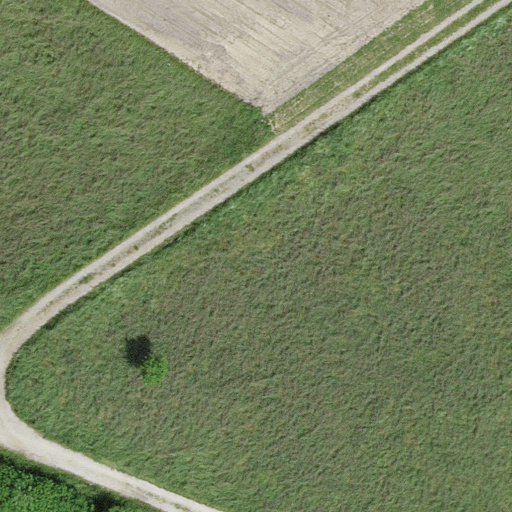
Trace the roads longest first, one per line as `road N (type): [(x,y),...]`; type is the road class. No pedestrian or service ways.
road 1 (track): [(488,0),(27,320),(0,355)]
road 2 (track): [(0,420),(54,454),(195,511)]
